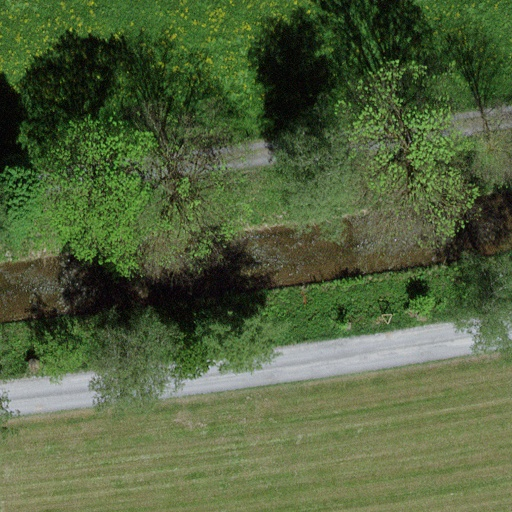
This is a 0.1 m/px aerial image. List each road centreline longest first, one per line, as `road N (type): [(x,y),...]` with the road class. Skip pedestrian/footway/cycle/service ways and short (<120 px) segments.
road 1 (track): [(511,328),(254,370),(0,397)]
road 2 (track): [(0,180),(511,118)]
